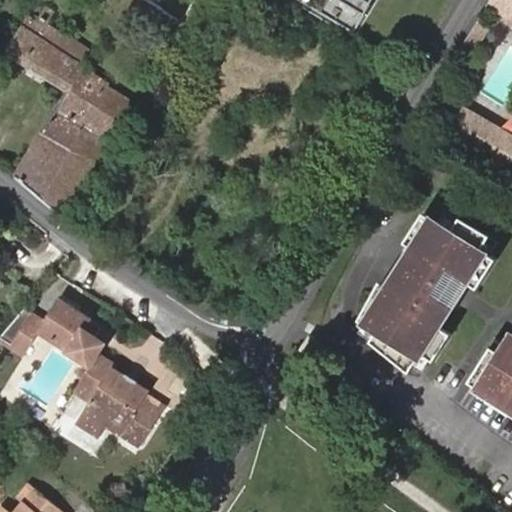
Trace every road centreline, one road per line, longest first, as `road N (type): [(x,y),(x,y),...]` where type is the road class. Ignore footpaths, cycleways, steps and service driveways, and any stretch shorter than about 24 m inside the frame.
road 1 (residential): [(260,382),(291,312),(472,0)]
road 2 (residential): [(0,178),(260,382)]
road 3 (residential): [(190,511),(260,382)]
